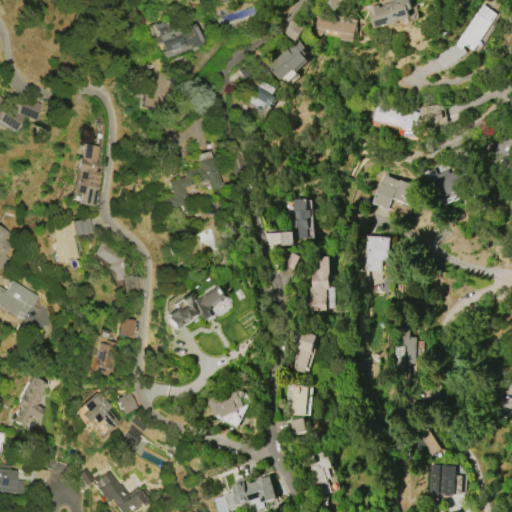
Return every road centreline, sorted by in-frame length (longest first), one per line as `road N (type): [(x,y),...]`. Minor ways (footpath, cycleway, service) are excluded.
road 1 (residential): [(306,0),(213,83),(265,271),(262,450),(286,511),(68,506),(61,499),(49,511)]
road 2 (residential): [(0,41),(13,82),(48,95),(91,97),(101,110),(94,199),(103,223),(136,256),(128,372),(138,407),(199,439),(262,450)]
road 3 (residential): [(476,477),(443,413),(444,336),(455,310),(511,281)]
